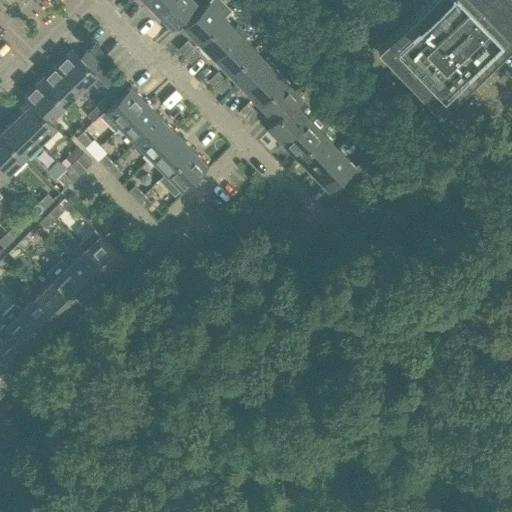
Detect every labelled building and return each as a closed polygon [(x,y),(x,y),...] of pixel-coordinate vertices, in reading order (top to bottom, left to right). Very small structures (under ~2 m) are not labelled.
[(145,0),(155,10),(165,0),(145,0)] [(194,0),(165,0),(155,10),(171,26),(196,2),(194,0)] [(209,0),(184,25),(199,41),(225,16),(232,9),(222,0),(209,0)] [(511,0),(422,0),(378,42),(440,108),(511,38),(511,0)] [(214,56),(240,32),(225,16),(199,41),(214,56)] [(230,72),(255,47),(240,32),(214,56),(230,72)] [(184,55),(193,46),(187,40),(178,49),(184,55)] [(191,61),(200,53),(193,46),(184,55),(191,61)] [(245,87),(270,62),(255,47),(230,72),(245,87)] [(113,102),(126,88),(88,49),(80,56),(72,48),(56,63),(80,89),(90,79),(113,102)] [(260,102),(285,78),(270,62),(245,87),(260,102)] [(65,104),(80,89),(56,63),(41,78),(65,104)] [(215,86),(224,77),(217,71),(209,80),(215,86)] [(221,92),(230,84),(224,77),(215,86),(221,92)] [(49,119),(65,104),(41,78),(25,94),(31,101),(32,101),(49,119)] [(293,101),(294,101),(298,97),(301,94),(285,78),(260,102),(275,118),(293,101)] [(329,97),(336,90),(327,81),(320,88),(329,97)] [(116,129),(146,100),(130,84),(126,88),(113,102),(105,109),(102,112),(99,114),(115,130),(116,129)] [(336,90),(329,97),(338,106),(344,99),(336,90)] [(268,125),(284,141),(309,117),(308,116),(315,109),(301,94),(298,97),(294,101),(293,101),(275,118),(269,124),(268,125)] [(136,141),(161,116),(146,100),(116,129),(121,134),(125,130),(136,141)] [(57,126),(49,119),(32,101),(31,101),(16,116),(41,142),(57,126)] [(245,117),(254,108),(247,102),(238,111),(245,117)] [(99,114),(102,112),(95,105),(86,114),(93,120),(99,114)] [(245,117),(251,123),(260,115),(254,108),(245,117)] [(359,127),(366,121),(357,112),(350,118),(359,127)] [(25,157),(41,142),(16,116),(1,131),(25,157)] [(147,160),(176,132),(161,116),(136,141),(146,152),(142,156),(147,160)] [(299,156),(324,132),(309,117),(284,141),(299,156)] [(366,121),(359,127),(368,137),(375,130),(366,121)] [(0,161),(10,172),(25,157),(1,131),(0,131),(0,161)] [(85,146),(91,140),(82,131),(76,138),(85,146)] [(166,171),(191,147),(176,132),(147,160),(151,165),(155,161),(166,171)] [(314,172),(339,147),(324,132),(299,156),(314,172)] [(339,147),(314,172),(329,188),(341,177),(351,188),(391,148),(385,142),(362,157),(355,164),(354,163),(339,147)] [(60,162),(66,168),(70,165),(76,159),(82,153),(76,146),(60,162)] [(56,157),(60,154),(54,147),(51,151),(56,157)] [(166,171),(158,178),(174,195),(207,163),(191,147),(166,171)] [(76,159),(85,168),(91,162),(82,153),(76,159)] [(107,169),(113,163),(104,153),(98,160),(107,169)] [(78,174),(85,168),(76,159),(70,165),(78,174)] [(0,180),(10,172),(0,161),(0,180)] [(113,163),(107,169),(116,178),(122,172),(113,163)] [(72,181),(78,174),(70,165),(66,168),(63,172),(72,181)] [(65,187),(72,181),(63,172),(57,178),(65,187)] [(137,199),(143,193),(134,184),(128,190),(137,199)] [(38,201),(44,208),(53,199),(47,193),(38,201)] [(143,193),(137,199),(146,208),(152,202),(143,193)] [(35,217),(44,208),(38,201),(29,210),(35,217)] [(55,218),(64,209),(58,202),(49,211),(55,218)] [(47,226),(55,218),(49,211),(40,220),(47,226)] [(7,231),(13,238),(22,229),(16,223),(7,231)] [(124,258),(108,242),(95,229),(90,234),(94,238),(85,248),(109,273),(124,258)] [(0,242),(4,247),(13,238),(7,231),(0,238),(0,242)] [(18,242),(24,248),(34,239),(28,233),(18,242)] [(16,256),(24,248),(18,242),(10,250),(16,256)] [(93,288),(109,273),(85,248),(73,259),(69,255),(65,259),(93,288)] [(78,304),(93,288),(65,259),(59,265),(63,269),(54,278),(78,304)] [(63,318),(78,304),(54,278),(43,289),(38,285),(34,289),(63,318)] [(47,334),(63,318),(34,289),(29,294),(33,298),(23,309),(47,334)] [(23,309),(15,302),(0,316),(0,318),(12,331),(31,350),(47,334),(23,309)] [(37,356),(31,350),(12,331),(0,343),(0,349),(22,371),(37,356)] [(0,380),(6,386),(22,371),(0,349),(0,380)]
